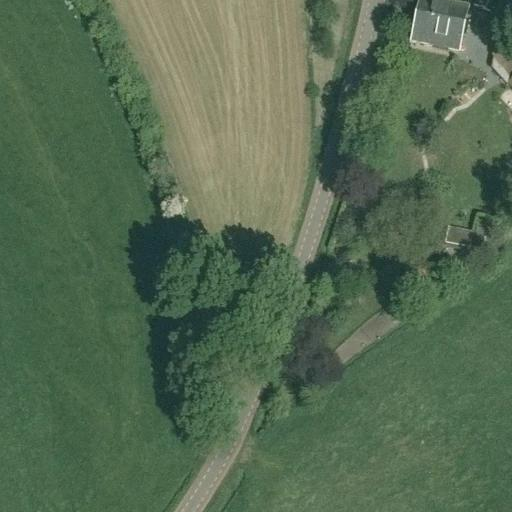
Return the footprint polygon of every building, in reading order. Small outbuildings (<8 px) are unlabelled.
[(469,9),(424,0),(420,0),(412,43),(460,53),(469,9)] [(476,0),(473,7),(491,14),(496,1),(493,0),(476,0)] [(511,49),(507,45),(493,58),(511,78),(511,83),(509,86),(511,88),(511,49)] [(445,247),(474,253),(482,255),(486,237),(448,229),(445,247)] [(430,269),(412,270),(412,285),(431,285),(430,269)]
